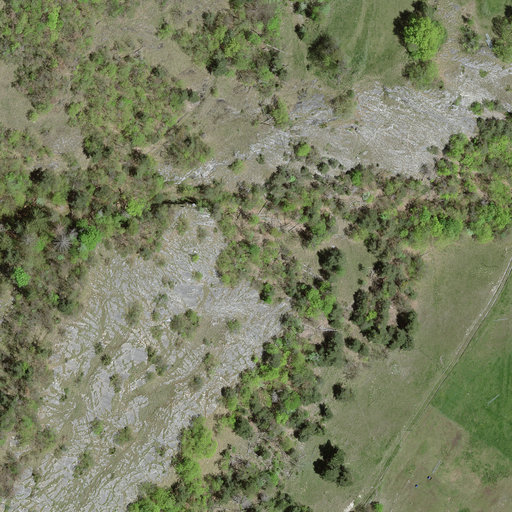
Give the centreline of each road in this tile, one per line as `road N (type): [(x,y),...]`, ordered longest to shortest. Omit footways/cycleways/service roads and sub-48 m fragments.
road 1 (track): [(353,511),(511,259)]
road 2 (track): [(296,18),(310,72),(324,89),(344,86),(366,0)]
